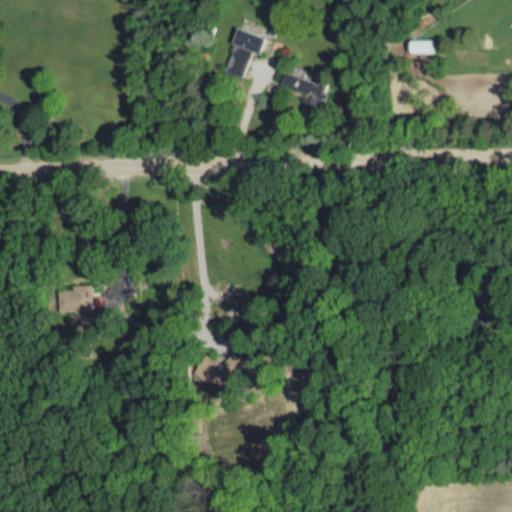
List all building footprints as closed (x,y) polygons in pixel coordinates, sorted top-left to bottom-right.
[(255,50),(245,76),(228,69),(238,43),(235,42),(241,27),(270,38),(264,53),(255,50)] [(434,35),(412,36),(413,51),(434,50),(434,35)] [(316,94),(285,83),(289,70),(320,81),(322,76),(335,81),(327,106),(313,101),(316,94)] [(60,281),(93,280),(94,305),(60,305),(60,281)] [(199,370),(213,351),(225,359),(236,343),(254,355),(229,390),(199,370)]
